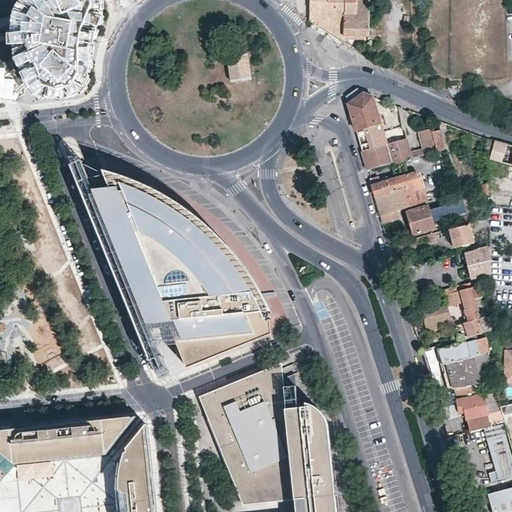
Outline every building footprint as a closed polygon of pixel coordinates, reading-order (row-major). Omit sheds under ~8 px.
[(42,0),(33,18),(29,42),(33,67),(38,73),(48,87),(62,91),(77,86),(84,73),(83,46),(85,32),(95,7),(94,0),(42,0)] [(330,33),(345,41),(345,34),(369,36),(370,0),(310,0),(309,20),(311,21),(316,24),(325,30),(330,33)] [(230,75),(250,72),(248,55),(228,58),(230,75)] [(232,82),(252,79),(250,72),(230,75),(232,82)] [(0,95),(13,97),(14,90),(15,80),(0,78),(0,95)] [(348,104),(363,93),(355,90),(345,96),(348,104)] [(362,151),(408,139),(404,126),(384,132),(373,97),(370,96),(363,93),(348,104),(350,112),(360,144),(362,151)] [(437,151),(432,132),(430,128),(419,132),(424,148),(411,152),(408,139),(362,151),(367,169),(392,162),(393,164),(437,151)] [(439,130),(432,132),(437,151),(444,149),(439,130)] [(511,145),(486,139),(486,158),(511,164),(511,145)] [(151,328),(96,190),(83,157),(72,161),(158,377),(169,373),(153,334),(151,328)] [(222,228),(206,217),(194,208),(174,196),(168,192),(161,188),(153,184),(107,167),(115,188),(96,190),(151,328),(164,322),(176,318),(178,322),(172,325),(189,367),(216,357),(274,333),(275,316),(270,317),(268,308),(275,307),(267,289),(255,271),(243,254),(229,237),(222,228)] [(405,208),(427,202),(419,176),(416,173),(390,181),(389,177),(379,180),(378,176),(370,179),(373,189),(375,196),(400,189),(405,208)] [(488,194),(487,183),(477,187),(479,192),(483,196),(488,194)] [(381,215),(396,211),(405,208),(400,189),(375,196),(378,205),(381,215)] [(413,235),(435,229),(428,206),(407,213),(413,235)] [(396,211),(381,215),(383,222),(398,219),(396,211)] [(489,226),(488,217),(480,219),(473,221),(475,230),(489,226)] [(474,242),(469,222),(439,231),(440,235),(451,232),(454,247),(462,245),(464,249),(467,248),(466,244),(474,242)] [(487,246),(477,249),(478,251),(465,255),(471,278),(484,274),(483,269),(486,269),(484,261),(490,259),(487,246)] [(464,322),(491,314),(491,303),(484,305),(480,289),(482,288),(481,285),(491,282),(490,276),(459,285),(463,301),(466,309),(464,309),(466,317),(459,320),(460,323),(464,322)] [(463,301),(424,312),(426,318),(425,318),(429,332),(459,324),(460,323),(459,320),(466,317),(464,309),(466,309),(463,301)] [(23,350),(24,313),(0,312),(0,336),(9,337),(8,349),(23,350)] [(484,332),(490,330),(491,314),(464,322),(468,337),(484,332)] [(164,322),(151,328),(153,334),(167,328),(164,322)] [(460,323),(459,324),(463,338),(468,337),(464,322),(460,323)] [(439,350),(486,337),(484,332),(468,337),(463,338),(438,345),(439,350)] [(486,337),(439,350),(441,356),(446,375),(450,388),(454,388),(481,387),(482,387),(474,356),(490,351),(486,337)] [(511,349),(502,350),(502,382),(511,382),(511,378),(511,349)] [(482,387),(490,386),(490,351),(474,356),(482,387)] [(278,366),(200,397),(244,506),(267,503),(266,496),(250,497),(239,470),(233,472),(204,401),(215,396),(216,400),(218,400),(218,402),(222,400),(219,395),(250,382),(254,391),(283,379),(281,365),(278,366)] [(294,375),(283,379),(286,411),(298,409),(294,375)] [(215,396),(204,401),(233,472),(239,470),(250,497),(266,496),(267,503),(298,500),(298,511),(335,511),(334,496),(331,497),(330,487),(333,486),(326,423),(325,419),(324,416),(323,414),(317,409),(314,407),(311,406),(305,406),(306,409),(298,409),(286,411),(283,379),(254,391),(250,382),(219,395),(222,400),(218,402),(218,400),(216,400),(215,396)] [(489,426),(481,387),(454,388),(459,413),(464,412),(466,422),(468,431),(485,427),(489,426)] [(511,405),(497,409),(500,418),(511,415),(511,418),(511,405)] [(30,428),(0,431),(0,451),(16,466),(101,457),(105,457),(135,417),(91,422),(30,428)] [(511,459),(504,431),(501,423),(495,424),(489,426),(485,427),(496,471),(489,473),(490,478),(492,483),(511,478),(511,459)] [(154,511),(152,487),(146,426),(136,438),(129,447),(126,453),(122,462),(119,472),(118,482),(117,492),(119,511),(154,511)] [(491,511),(507,511),(511,511),(511,487),(487,493),(491,511)]
